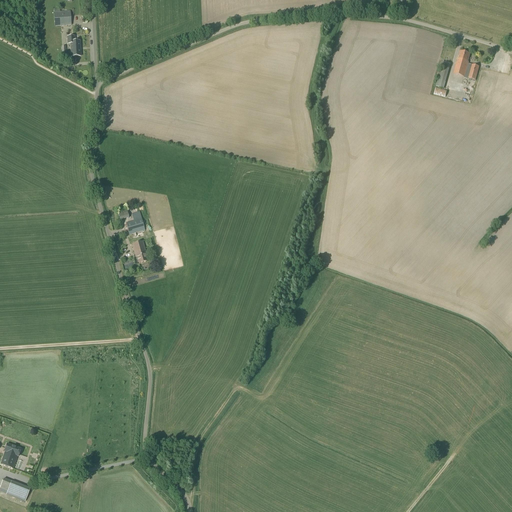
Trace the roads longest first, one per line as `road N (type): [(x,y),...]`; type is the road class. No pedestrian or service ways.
road 1 (unclassified): [(189,511),(145,450),(145,359),(92,186),(96,82)]
road 2 (unclassified): [(96,82),(234,25),(311,15),(403,19),(511,50)]
